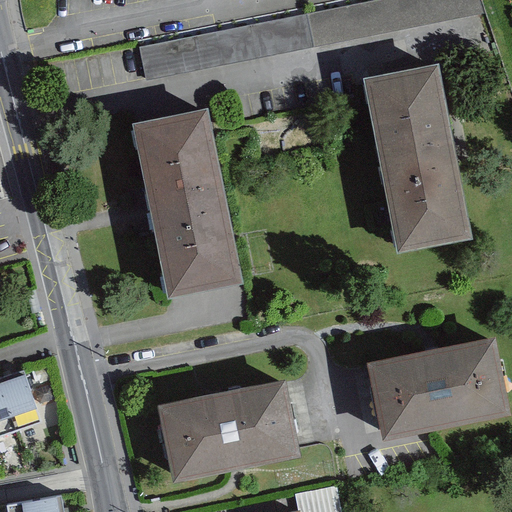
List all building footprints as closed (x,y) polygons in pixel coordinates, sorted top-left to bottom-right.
[(374,0),(140,47),(146,79),(484,14),(479,0),(374,0)] [(450,65),(370,79),(402,253),(482,239),(450,65)] [(222,109),(142,123),(157,208),(173,300),(252,286),(222,109)] [(425,353),(375,363),(390,442),(511,417),(511,361),(507,337),(425,353)] [(0,382),(0,440),(50,424),(32,371),(0,382)] [(297,376),(165,403),(182,484),(237,473),(314,457),(297,376)] [(65,511),(62,496),(8,506),(8,511),(65,511)]
